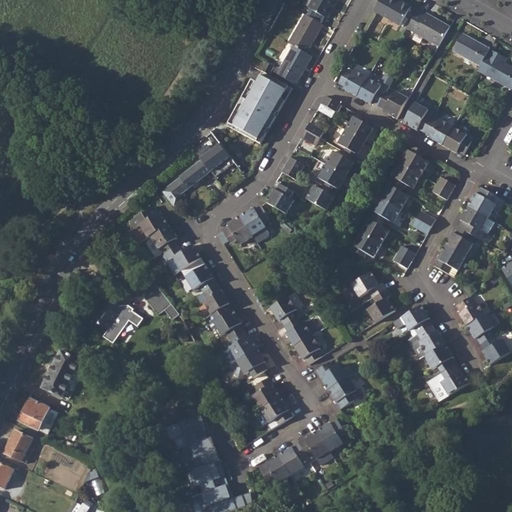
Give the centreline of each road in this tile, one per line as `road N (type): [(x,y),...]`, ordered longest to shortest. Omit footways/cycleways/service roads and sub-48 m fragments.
road 1 (tertiary): [(0,396),(68,257),(105,208),(212,103),(269,0)]
road 2 (residential): [(318,84),(260,182),(209,228),(314,412),(244,458)]
road 3 (residential): [(478,176),(418,279),(482,375)]
road 4 (residential): [(318,84),(478,176)]
